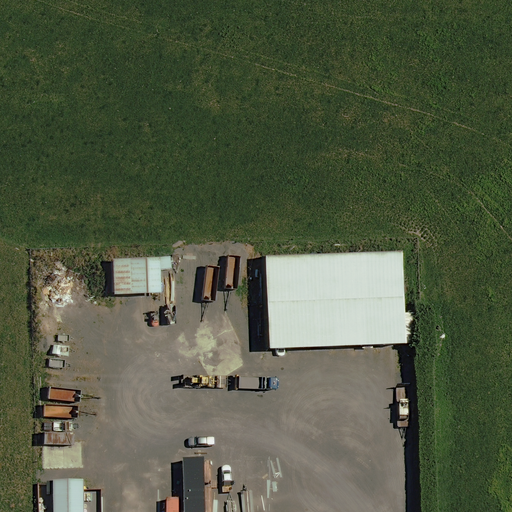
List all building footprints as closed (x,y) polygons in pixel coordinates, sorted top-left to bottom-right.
[(401,346),(397,254),(261,259),(265,351),(401,346)] [(159,296),(158,260),(111,261),(111,296),(159,296)] [(201,362),(181,328),(148,348),(185,409),(218,389),(201,362)] [(83,468),(83,447),(45,448),(45,469),(83,468)] [(84,511),(84,485),(54,485),(53,511),(84,511)]
